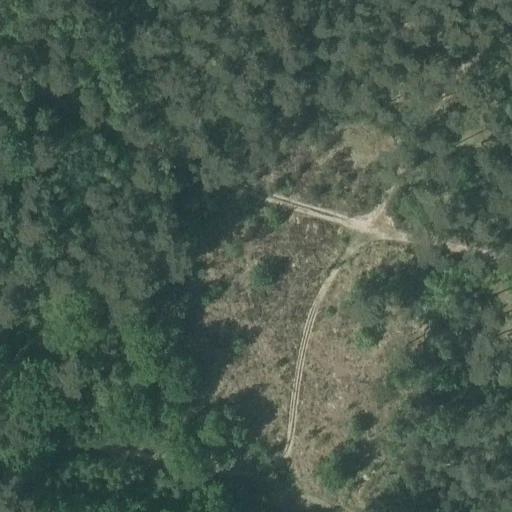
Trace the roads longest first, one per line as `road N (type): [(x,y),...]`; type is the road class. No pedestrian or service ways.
road 1 (track): [(0,60),(164,154),(368,237)]
road 2 (track): [(278,474),(196,452),(0,450)]
road 3 (track): [(495,0),(409,123),(368,237)]
road 4 (track): [(368,237),(317,295),(302,330),(278,474)]
road 5 (track): [(368,237),(511,265)]
